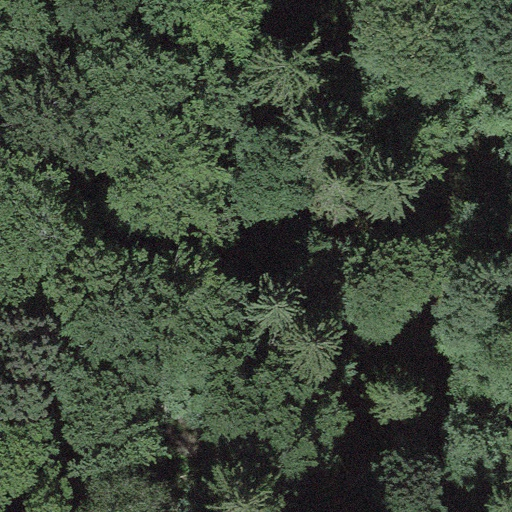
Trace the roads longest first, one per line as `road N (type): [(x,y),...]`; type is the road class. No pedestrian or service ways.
road 1 (track): [(432,0),(441,330),(424,511)]
road 2 (track): [(284,511),(229,453),(36,328),(0,294)]
road 3 (track): [(441,330),(336,404),(229,453)]
